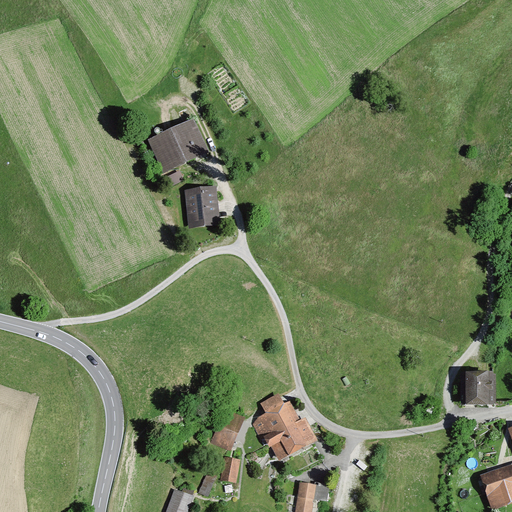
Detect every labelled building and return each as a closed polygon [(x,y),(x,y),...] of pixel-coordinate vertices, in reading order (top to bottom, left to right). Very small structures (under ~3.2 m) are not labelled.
[(165,173),(207,153),(192,122),(150,142),(165,173)] [(179,172),(165,179),(168,186),(183,179),(179,172)] [(192,225),(202,224),(201,220),(215,219),(214,209),(210,210),(209,201),(213,200),(212,192),(188,194),(192,225)] [(495,402),(495,377),(465,377),(465,402),(495,402)] [(279,458),(314,440),(307,427),(303,429),(289,403),(259,418),(269,437),(268,438),(272,445),(276,443),(278,446),(274,448),(279,458)] [(212,442),(228,449),(241,420),(225,413),(212,442)] [(226,462),(222,481),(234,483),(237,464),(226,462)] [(511,470),(485,479),(490,494),(488,495),(493,509),(511,502),(511,470)] [(213,482),(216,476),(210,473),(201,492),(208,495),(214,482),(213,482)] [(315,483),(314,486),(301,484),(296,511),(310,511),(313,499),(326,501),(329,485),(315,483)] [(186,511),(192,497),(175,491),(167,511),(186,511)]
